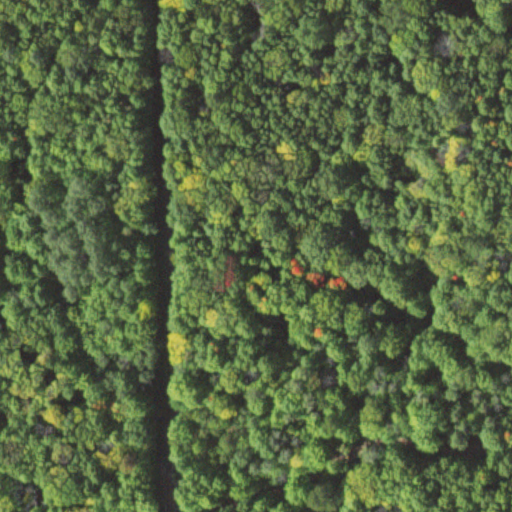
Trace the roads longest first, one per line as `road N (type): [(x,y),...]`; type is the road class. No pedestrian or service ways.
road 1 (track): [(118,0),(51,86),(37,145),(87,331),(118,403),(186,511)]
road 2 (track): [(511,456),(395,442),(216,511)]
